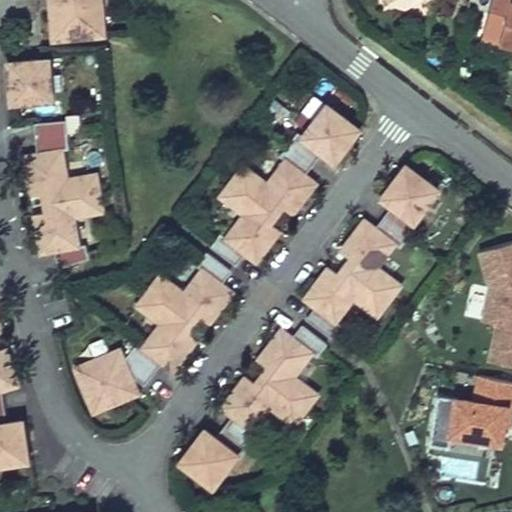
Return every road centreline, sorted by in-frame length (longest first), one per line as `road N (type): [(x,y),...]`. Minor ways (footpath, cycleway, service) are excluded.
road 1 (residential): [(416,91),(272,295),(119,489)]
road 2 (residential): [(119,489),(57,430),(0,206)]
road 3 (unclassified): [(296,0),(416,91)]
